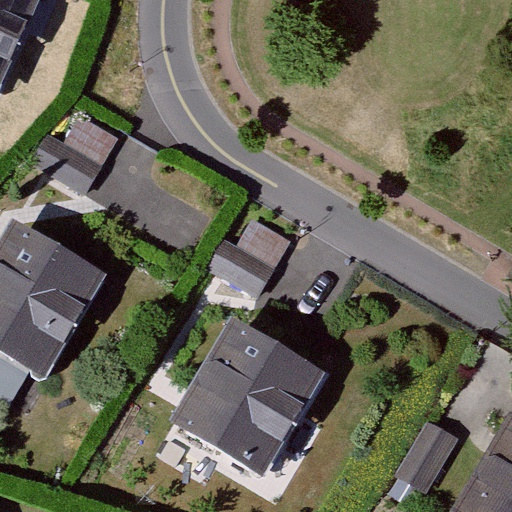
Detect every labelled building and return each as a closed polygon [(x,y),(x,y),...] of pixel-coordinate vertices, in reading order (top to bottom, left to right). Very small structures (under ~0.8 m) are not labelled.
[(0,0),(0,142),(61,7),(44,0),(0,0)] [(71,117),(39,169),(82,196),(115,144),(71,117)] [(243,219),(214,277),(262,301),(291,243),(243,219)] [(113,287),(9,230),(0,246),(0,378),(48,405),(113,287)] [(341,378),(243,325),(177,444),(275,497),(341,378)] [(511,511),(511,438),(471,511),(511,511)]
